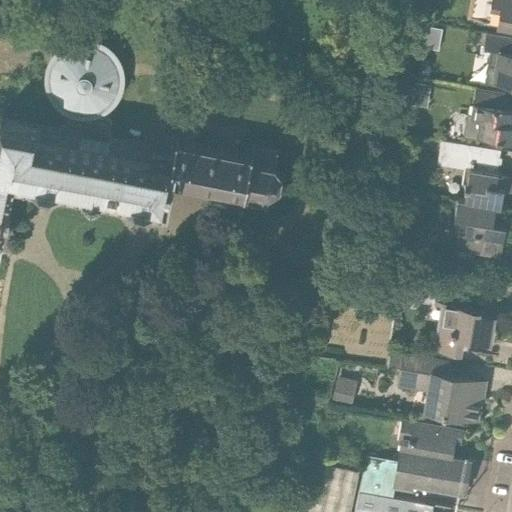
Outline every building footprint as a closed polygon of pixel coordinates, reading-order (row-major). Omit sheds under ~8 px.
[(511,0),(490,0),(490,7),(499,9),(496,23),(511,26),(511,0)] [(511,36),(486,32),(484,47),(491,48),(498,50),(493,80),(502,82),(511,83),(511,36)] [(0,235),(5,213),(7,214),(10,199),(8,199),(13,173),(17,173),(17,175),(30,178),(30,179),(32,179),(59,184),(59,183),(82,187),(82,188),(103,192),(103,191),(125,195),(125,197),(154,202),(155,201),(167,203),(172,178),(242,191),(240,202),(267,207),(270,191),(280,185),(281,181),(283,172),(275,164),(278,148),(253,143),(250,153),(176,139),(174,152),(154,148),(152,147),(150,158),(107,150),(110,134),(108,128),(109,127),(110,126),(111,125),(111,123),(111,122),(111,120),(111,119),(110,117),(109,116),(108,115),(106,115),(105,114),(103,114),(101,115),(98,107),(102,106),(105,103),(109,100),(112,97),(114,93),(116,89),(118,85),(119,80),(119,76),(119,72),(118,68),(116,64),(115,60),(112,56),(109,53),(106,50),(102,47),(99,45),(95,44),(91,43),(81,42),(71,45),(62,50),(55,58),(51,67),(50,76),(52,87),(56,96),(63,103),(72,108),(65,124),(62,123),(61,124),(82,128),(79,145),(39,137),(41,124),(0,117),(0,235)] [(424,105),(427,83),(416,81),(412,103),(424,105)] [(472,102),(470,117),(478,118),(476,134),(511,140),(511,108),(505,107),(507,93),(476,88),(474,102),(472,102)] [(441,139),(437,164),(469,169),(469,167),(481,169),(482,163),(498,166),(501,148),(441,139)] [(464,199),(508,207),(508,206),(501,205),(503,189),(511,190),(511,184),(511,173),(497,172),(481,169),(469,167),(469,169),(467,182),(465,182),(464,185),(466,186),(464,199)] [(396,177),(395,186),(405,188),(406,179),(396,177)] [(394,189),(393,200),(403,202),(404,191),(394,189)] [(451,197),(446,228),(458,230),(455,249),(456,249),(475,252),(501,256),(505,227),(508,207),(464,199),(457,198),(451,197)] [(399,284),(397,297),(408,299),(411,286),(399,284)] [(440,303),(433,348),(459,352),(462,335),(489,340),(493,316),(475,313),(476,309),(440,303)] [(329,306),(328,316),(337,317),(338,307),(329,306)] [(386,364),(386,366),(399,368),(400,365),(430,370),(426,390),(423,409),(476,418),(480,396),(483,379),(475,378),(449,373),(445,373),(447,359),(445,359),(388,349),(386,364)] [(336,383),(333,400),(352,404),(355,386),(336,383)] [(367,454),(359,489),(379,493),(393,496),(395,485),(413,488),(414,481),(452,488),(464,482),(469,457),(450,453),(455,425),(402,415),(399,432),(401,433),(397,458),(367,454)]
